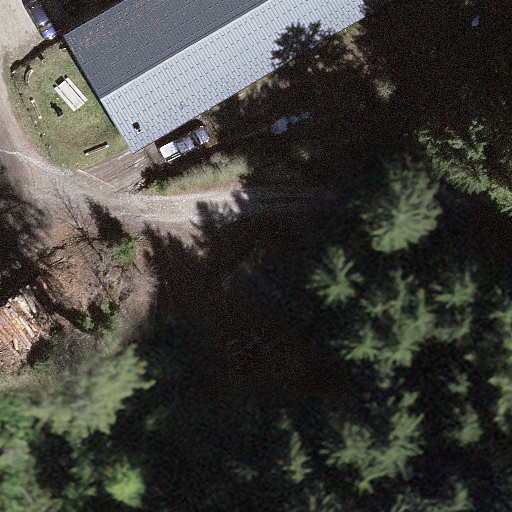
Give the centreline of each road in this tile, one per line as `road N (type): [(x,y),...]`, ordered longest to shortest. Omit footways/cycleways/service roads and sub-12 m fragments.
road 1 (track): [(28,216),(392,45),(453,0)]
road 2 (track): [(82,191),(96,203),(188,207),(511,196)]
road 3 (track): [(0,126),(18,147),(28,216),(0,259)]
